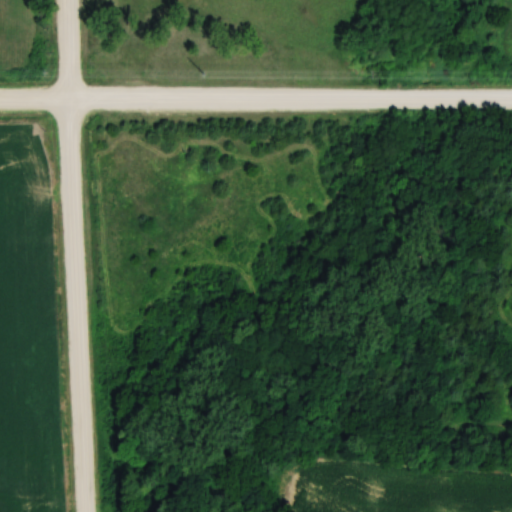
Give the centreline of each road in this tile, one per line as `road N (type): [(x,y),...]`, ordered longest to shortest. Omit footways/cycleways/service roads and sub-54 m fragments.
road 1 (residential): [(84,511),(67,0)]
road 2 (residential): [(511,100),(0,97)]
